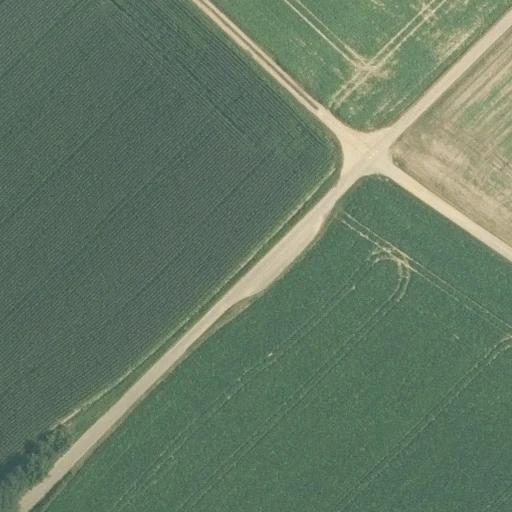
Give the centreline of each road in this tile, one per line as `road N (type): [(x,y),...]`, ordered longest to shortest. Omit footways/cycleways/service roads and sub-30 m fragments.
road 1 (track): [(511,20),(20,511)]
road 2 (track): [(511,258),(369,159),(194,0)]
